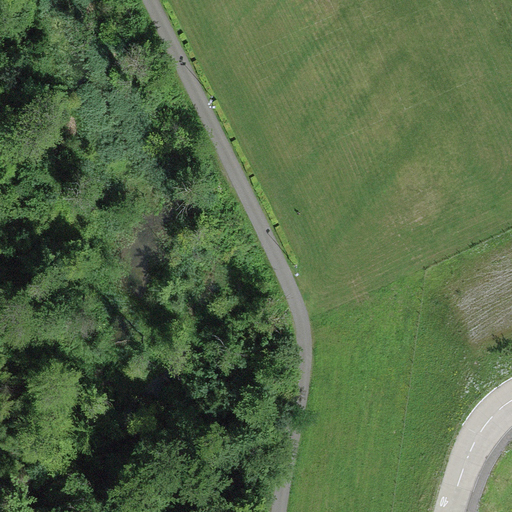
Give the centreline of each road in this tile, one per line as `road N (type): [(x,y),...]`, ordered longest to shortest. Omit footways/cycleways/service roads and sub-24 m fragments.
road 1 (residential): [(147,0),(282,266),(296,312),(302,351),(279,511)]
road 2 (residential): [(511,399),(477,432),(453,511)]
